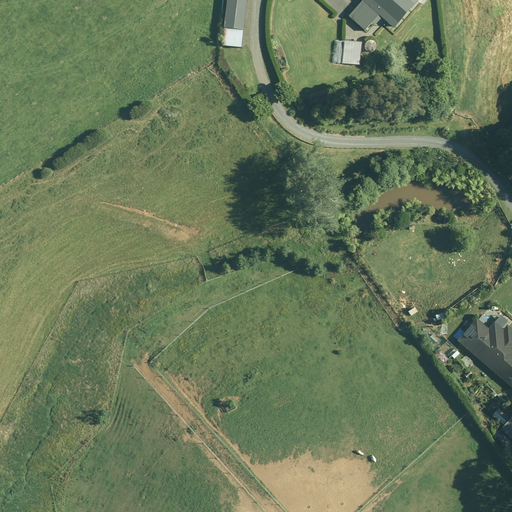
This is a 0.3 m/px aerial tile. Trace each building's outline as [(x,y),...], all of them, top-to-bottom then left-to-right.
[(363,33),(391,0),(359,0),(362,2),(347,19),(363,33)] [(246,4),(226,2),(222,47),(242,49),(246,4)] [(363,43),(345,41),(343,54),(361,57),(363,43)] [(491,332),(478,321),(460,342),(511,387),(511,327),(506,333),(497,325),(491,332)] [(504,427),(500,431),(511,441),(511,418),(510,421),(499,411),(493,418),(504,427)]
